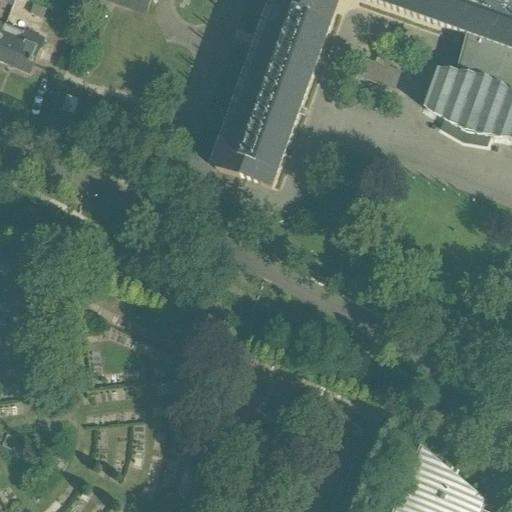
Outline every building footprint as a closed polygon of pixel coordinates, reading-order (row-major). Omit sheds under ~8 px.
[(104,0),(145,14),(149,0),(104,0)] [(511,0),(277,0),(215,172),(271,192),(336,12),(325,9),(328,0),(359,0),(461,36),(445,81),(435,110),(448,117),(444,129),(465,141),(488,145),(492,134),(507,136),(511,122),(511,100),(511,98),(511,0)] [(30,16),(42,21),(46,11),(34,6),(30,16)] [(6,26),(0,40),(0,62),(29,74),(42,41),(6,26)] [(62,113),(74,117),(80,101),(68,97),(62,113)] [(396,511),(483,511),(481,511),(485,501),(423,449),(396,511)]
